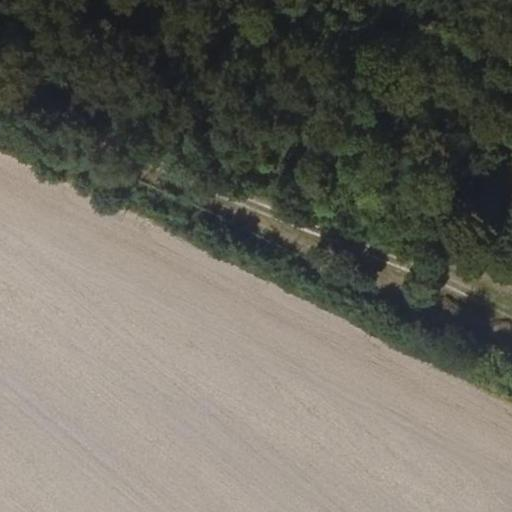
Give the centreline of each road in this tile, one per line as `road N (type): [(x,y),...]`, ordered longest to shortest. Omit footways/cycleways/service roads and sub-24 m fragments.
road 1 (track): [(0,94),(511,326)]
road 2 (track): [(511,79),(446,292)]
